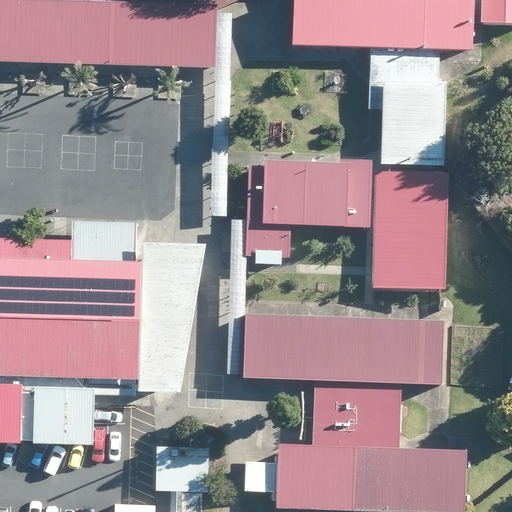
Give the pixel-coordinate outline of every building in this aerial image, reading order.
[(106,69),(140,70),(208,72),(210,8),(123,5),(123,0),(37,0),(37,3),(0,2),(0,65),(9,66),(47,67),(106,69)] [(431,169),(436,169),(438,85),(434,85),(434,54),(465,54),(466,0),(288,0),(287,49),(366,52),(364,88),(364,111),(371,112),(377,112),(376,150),(375,167),(419,169),(431,169)] [(511,0),(475,0),(474,25),(483,26),(511,26),(511,0)] [(367,162),(348,161),(337,161),(336,167),(258,165),(258,168),(244,168),(242,219),(241,257),(251,258),(251,266),(276,267),(277,260),(285,260),(285,253),(286,228),(365,231),(367,162)] [(485,202),(508,221),(511,215),(511,194),(500,184),(485,202)] [(0,445),(13,446),(15,391),(27,391),(26,446),(86,448),(88,397),(130,398),(131,396),(159,396),(172,397),(178,363),(180,363),(194,285),(190,285),(195,248),(132,247),(132,225),(66,223),(65,264),(0,262),(0,445)] [(511,312),(511,313),(477,299),(456,350),(450,364),(453,365),(511,390),(511,312)] [(394,430),(395,404),(396,387),(435,388),(437,323),(238,317),(236,381),(311,384),(309,420),(298,420),(298,431),(309,432),(308,449),(271,448),(271,466),(238,465),(238,494),(240,494),(270,495),(269,511),(283,511),(457,511),(460,453),(450,453),(393,451),(394,430)] [(203,449),(173,448),(158,448),(152,448),(151,493),(157,493),(175,494),(174,511),(197,511),(197,494),(203,494),(203,449)]
